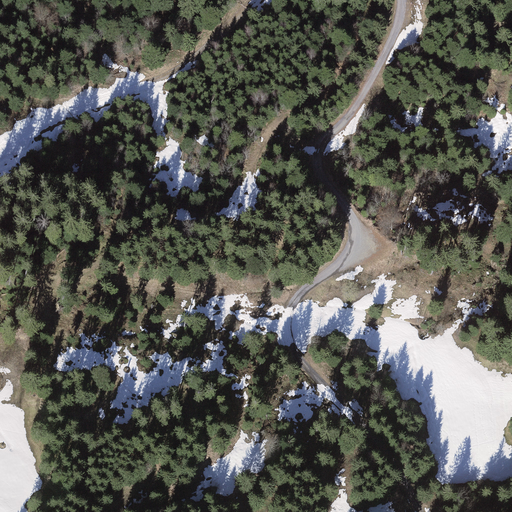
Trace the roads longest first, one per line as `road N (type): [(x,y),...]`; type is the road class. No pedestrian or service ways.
road 1 (track): [(419,511),(377,443),(299,360),(286,326),(295,298),(350,245),(348,212),(322,178),(318,154),(378,64),(400,0)]
road 2 (track): [(251,0),(186,66),(51,117),(0,153)]
